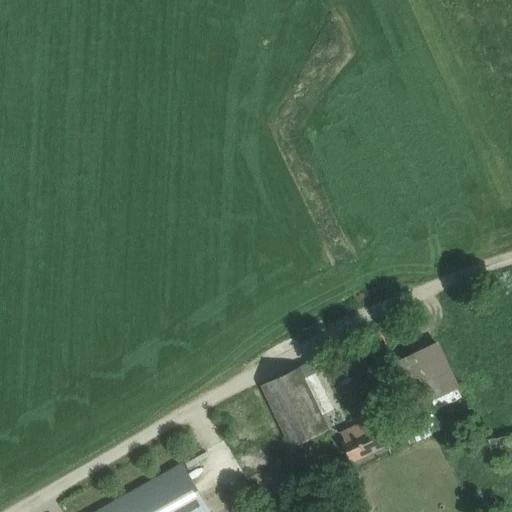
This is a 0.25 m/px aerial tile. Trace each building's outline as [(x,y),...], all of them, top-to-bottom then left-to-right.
[(404,375),(385,384),(398,410),(417,401),(420,408),(432,402),(436,409),(461,397),(458,390),(461,389),(438,343),(398,361),(404,375)] [(299,368),(263,385),(264,387),(271,403),(292,447),(329,430),(308,386),(299,369),(299,368)] [(343,442),(352,461),(392,442),(380,416),(351,429),(355,437),(343,442)] [(403,434),(408,445),(430,434),(425,423),(403,434)] [(511,457),(511,434),(494,435),(494,458),(511,457)] [(183,463),(96,511),(210,511),(193,481),(183,463)]
